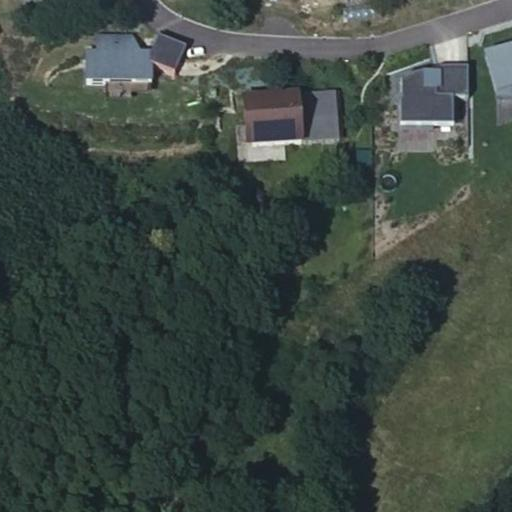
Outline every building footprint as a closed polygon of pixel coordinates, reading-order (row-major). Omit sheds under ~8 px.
[(397,79),(397,103),(399,103),(399,131),(428,131),(428,121),(452,121),(452,99),(464,99),(464,34),(428,46),(434,69),(434,75),(421,75),(421,72),(397,79)] [(137,55),(137,42),(100,42),(100,54),(90,54),(89,83),(109,84),(109,88),(154,89),(154,67),(177,78),(189,50),(162,38),(154,55),(137,55)] [(511,46),(480,55),(480,58),(482,58),(492,95),(491,102),(511,101),(511,46)] [(341,141),(337,91),(258,97),(275,146),(341,141)] [(275,146),(258,97),(249,98),(253,148),(275,146)]
